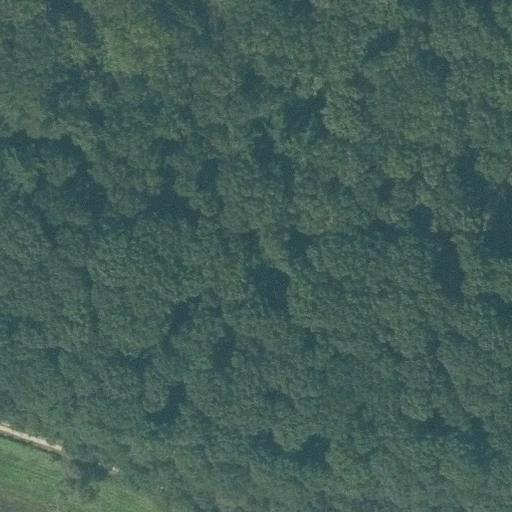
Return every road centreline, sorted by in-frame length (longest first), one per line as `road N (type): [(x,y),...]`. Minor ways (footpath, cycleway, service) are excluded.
road 1 (track): [(0,187),(37,182),(511,208)]
road 2 (track): [(271,511),(0,425)]
